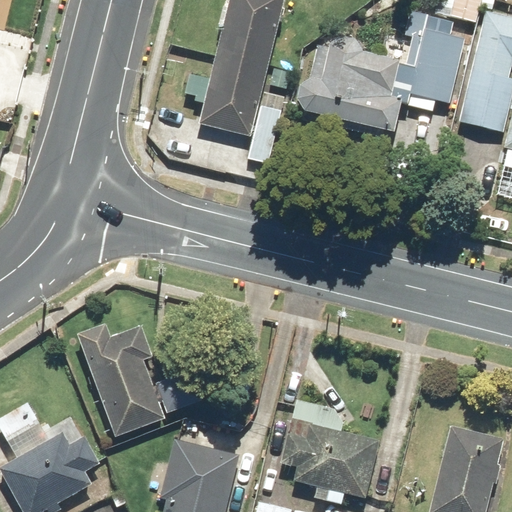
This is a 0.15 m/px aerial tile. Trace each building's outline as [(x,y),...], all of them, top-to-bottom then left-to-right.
[(287,0),(233,0),(215,81),(193,76),(188,98),(206,102),(200,128),(252,140),(247,159),(272,165),(285,111),(263,106),(287,0)] [(511,105),(511,80),(509,79),(511,68),(511,18),(487,12),(473,70),(460,123),(505,134),(511,105)] [(408,64),(364,53),(359,44),(351,39),(340,39),(332,45),(321,43),(312,79),(313,79),(304,85),(300,101),(307,112),(396,134),(404,105),(434,112),(437,101),(450,105),(466,41),(451,38),(455,23),(412,13),(406,36),(414,38),(408,64)] [(108,319),(78,331),(117,435),(167,417),(146,360),(152,357),(140,326),(115,336),(108,319)] [(344,409),(297,398),(282,463),(297,467),(294,482),(318,487),(315,499),(343,506),(345,496),(366,500),(380,438),(340,429),(344,409)] [(17,458),(0,467),(0,472),(21,511),(46,511),(47,511),(58,511),(65,509),(61,501),(91,485),(85,474),(102,465),(87,436),(69,446),(62,433),(47,441),(39,425),(8,442),(17,458)] [(487,511),(505,440),(451,427),(430,511),(487,511)] [(225,511),(239,454),(174,439),(160,498),(166,500),(163,511),(225,511)] [(298,511),(299,509),(259,500),(255,511),(298,511)]
